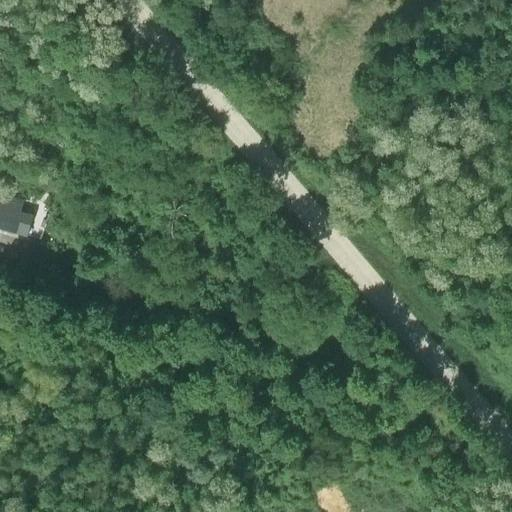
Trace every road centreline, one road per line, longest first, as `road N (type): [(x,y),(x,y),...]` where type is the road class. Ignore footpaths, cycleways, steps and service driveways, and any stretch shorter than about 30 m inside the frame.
road 1 (tertiary): [(129,0),(511,445)]
road 2 (residential): [(0,251),(144,297)]
